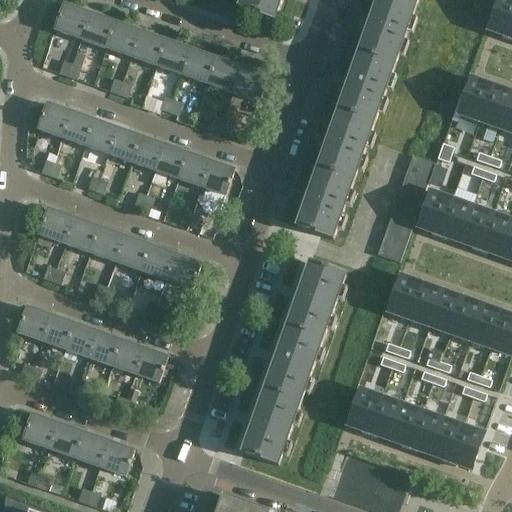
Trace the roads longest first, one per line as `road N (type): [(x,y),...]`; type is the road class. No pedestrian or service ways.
road 1 (residential): [(269,166),(20,78)]
road 2 (residential): [(242,263),(10,181)]
road 3 (residential): [(211,357),(1,285)]
road 4 (residential): [(178,452),(0,391)]
road 5 (residential): [(306,60),(132,0)]
road 6 (residential): [(336,511),(178,452)]
